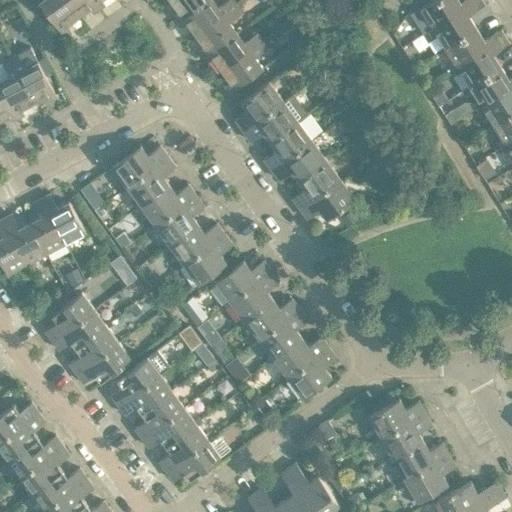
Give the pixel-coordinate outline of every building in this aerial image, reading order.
[(78,16),(66,0),(40,0),(39,1),(63,34),(69,29),(66,24),(78,16)] [(99,8),(93,0),(66,0),(78,16),(90,7),(93,12),(99,8)] [(170,0),(179,11),(174,14),(178,20),(205,0),(170,0)] [(213,0),(205,0),(178,20),(182,26),(187,22),(196,34),(236,4),(233,0),(226,0),(218,6),(213,0)] [(425,25),(428,30),(475,0),(460,0),(459,0),(430,0),(420,7),(429,22),(425,25)] [(482,0),(475,0),(428,30),(431,35),(436,32),(445,47),(476,27),(468,14),(485,4),(482,0)] [(236,4),(196,34),(204,46),(199,49),(204,55),(236,31),(229,21),(242,12),(236,4)] [(476,27),(445,47),(454,61),(449,64),(452,69),(505,35),(501,28),(484,39),(476,27)] [(236,31),(204,55),(208,61),(212,57),(221,69),(262,39),(256,32),(243,41),(236,31)] [(505,35),(452,69),(455,74),(460,71),(469,85),(500,65),(493,53),(510,42),(505,35)] [(262,39),(221,69),(230,81),(225,84),(230,91),(262,67),(254,56),(267,46),(262,39)] [(18,52),(10,57),(34,102),(47,95),(49,100),(57,96),(38,60),(26,67),(18,52)] [(34,102),(10,57),(2,61),(9,75),(0,80),(0,83),(17,117),(23,113),(21,108),(34,102)] [(500,65),(469,85),(478,99),(473,103),(476,107),(511,84),(511,75),(508,78),(500,65)] [(365,75),(342,91),(354,107),(355,107),(366,98),(376,91),(365,75)] [(243,129),(283,100),(269,80),(241,100),(247,109),(235,118),(243,129)] [(336,81),(328,87),(333,93),(341,87),(336,80),(336,81)] [(0,119),(8,115),(11,120),(17,117),(0,83),(0,119)] [(511,84),(476,107),(479,112),(484,109),(493,124),(511,111),(511,84)] [(376,91),(366,98),(375,111),(385,103),(376,91)] [(269,139),(298,119),(307,112),(293,92),(283,100),(243,129),(251,140),(263,131),(269,139)] [(444,113),(451,123),(459,118),(453,107),(444,113)] [(511,111),(493,124),(502,138),(497,141),(501,146),(511,139),(511,111)] [(271,168),(312,138),(298,119),(269,139),(276,148),(263,157),(271,168)] [(312,138),(271,168),(279,179),(291,170),(298,178),(326,158),(312,138)] [(511,139),(501,146),(504,151),(509,148),(511,153),(511,139)] [(112,164),(127,184),(168,155),(160,144),(147,153),(140,144),(112,164)] [(168,155),(127,184),(141,204),(169,183),(163,175),(176,166),(168,155)] [(326,158),(298,178),(304,187),(291,196),(299,207),(340,177),(326,158)] [(327,218),(355,197),(340,177),(299,207),(307,218),(320,208),(327,218)] [(94,202),(105,196),(95,178),(84,184),(94,202)] [(169,183),(141,204),(155,223),(196,193),(188,183),(175,192),(169,183)] [(49,193),(41,197),(65,242),(85,231),(69,201),(57,207),(49,193)] [(196,193),(155,223),(169,242),(198,222),(191,213),(204,204),(196,193)] [(41,215),(30,221),(46,252),(65,242),(41,197),(33,201),(41,215)] [(11,213),(3,217),(26,262),(46,252),(30,221),(19,227),(11,213)] [(0,259),(7,273),(26,262),(3,217),(0,218),(0,230),(3,236),(0,236),(0,259)] [(204,231),(198,222),(169,242),(184,262),(224,232),(216,221),(204,231)] [(224,232),(184,262),(198,282),(226,261),(220,252),(232,243),(224,232)] [(121,254),(110,262),(117,271),(128,263),(121,254)] [(215,279),(231,299),(271,269),(262,258),(250,267),(243,258),(215,279)] [(78,267),(66,273),(72,285),(84,279),(78,267)] [(271,269),(231,299),(245,318),(273,297),(266,289),(279,279),(271,269)] [(44,329),(52,339),(94,308),(82,291),(51,313),(56,320),(44,329)] [(273,297),(245,318),(259,337),(299,307),(291,296),(279,306),(273,297)] [(201,307),(190,315),(191,317),(196,323),(207,315),(201,307)] [(299,307),(259,337),(274,356),(301,336),(295,327),(308,318),(299,307)] [(94,308),(52,339),(59,349),(71,340),(76,346),(106,324),(94,308)] [(189,323),(179,331),(185,339),(195,331),(189,323)] [(106,324),(76,346),(80,353),(69,362),(76,372),(118,341),(106,324)] [(216,331),(206,338),(210,344),(220,336),(216,331)] [(301,336),(274,356),(288,376),(328,345),(320,335),(308,344),(301,336)] [(220,336),(210,344),(216,351),(223,345),(226,343),(220,336)] [(118,341),(76,372),(83,381),(95,373),(100,380),(131,357),(118,341)] [(328,345),(288,376),(303,395),(331,375),(324,365),(336,356),(328,345)] [(117,403),(160,372),(169,365),(157,348),(117,378),(122,385),(110,393),(117,403)] [(207,348),(199,354),(206,364),(214,358),(207,348)] [(211,371),(220,365),(215,359),(207,365),(211,371)] [(245,366),(233,375),(239,382),(250,374),(245,366)] [(160,372),(117,403),(124,413),(136,404),(141,411),(172,389),(160,372)] [(172,389),(141,411),(146,418),(134,426),(141,436),(184,405),(172,389)] [(369,414),(381,436),(425,411),(418,399),(405,407),(399,397),(369,414)] [(0,412),(0,438),(38,410),(31,401),(19,409),(14,402),(0,412)] [(184,405),(141,436),(149,446),(161,437),(165,444),(196,422),(184,405)] [(38,410),(0,438),(0,447),(8,458),(38,436),(34,429),(45,420),(38,410)] [(425,411),(381,436),(393,457),(423,439),(418,430),(431,423),(425,411)] [(196,422),(165,444),(170,451),(158,459),(165,469),(208,438),(196,422)] [(38,436),(8,458),(20,474),(62,443),(55,433),(43,442),(38,436)] [(208,438),(165,469),(173,479),(185,470),(190,477),(220,455),(208,438)] [(423,439),(393,457),(405,477),(449,452),(442,441),(428,449),(423,439)] [(62,443),(20,474),(32,491),(62,469),(58,462),(70,453),(62,443)] [(449,452),(405,477),(417,499),(447,482),(442,472),(455,464),(449,452)] [(295,461),(287,467),(320,511),(327,511),(340,503),(318,473),(308,480),(295,461)] [(67,475),(62,469),(32,491),(44,507),(86,476),(79,466),(67,475)] [(293,491),(284,498),(294,511),(320,511),(287,467),(280,472),(293,491)] [(86,476),(44,507),(47,511),(72,511),(86,501),(82,495),(94,486),(86,476)] [(438,497),(445,511),(454,511),(501,488),(497,480),(476,490),(471,480),(438,497)] [(262,486),(254,491),(269,511),(294,511),(284,498),(275,504),(262,486)] [(501,488),(454,511),(487,511),(485,507),(505,496),(501,488)] [(258,511),(269,511),(254,491),(247,496),(258,511)] [(357,491),(347,496),(353,506),(362,501),(357,491)] [(91,508),(86,501),(72,511),(106,511),(110,509),(103,499),(91,508)]
